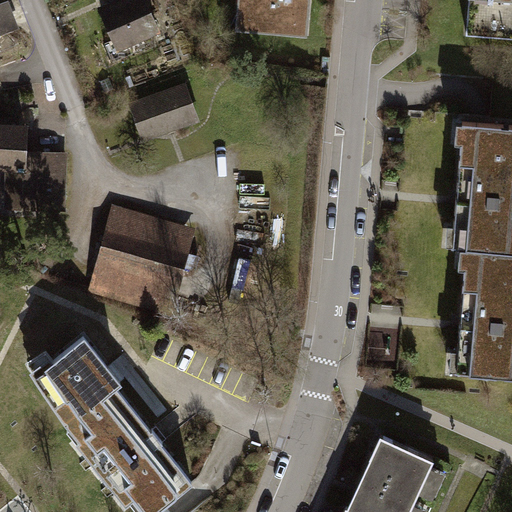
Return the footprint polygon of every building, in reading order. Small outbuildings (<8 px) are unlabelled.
[(144,0),(119,0),(101,8),(118,47),(158,29),(144,0)] [(239,0),(237,27),(307,33),(309,0),(239,0)] [(511,0),(469,0),(467,34),(511,37),(511,0)] [(186,85),(132,105),(144,138),(198,118),(186,85)] [(471,245),(511,249),(511,124),(469,121),(467,142),(461,141),(456,200),(453,224),(459,225),(457,244),(471,245)] [(26,128),(0,126),(0,165),(24,166),(22,207),(63,209),(65,154),(25,152),(26,128)] [(198,222),(116,199),(90,288),(172,311),(198,222)] [(511,249),(471,245),(469,266),(466,266),(460,325),(457,351),(461,352),(460,371),(511,375),(511,249)] [(113,382),(66,419),(81,438),(85,434),(97,449),(93,452),(120,487),(125,483),(147,511),(151,511),(192,480),(161,442),(163,441),(158,434),(153,428),(151,429),(113,382)] [(409,511),(435,457),(381,433),(370,458),(376,460),(354,509),(347,505),(343,511),(409,511)]
